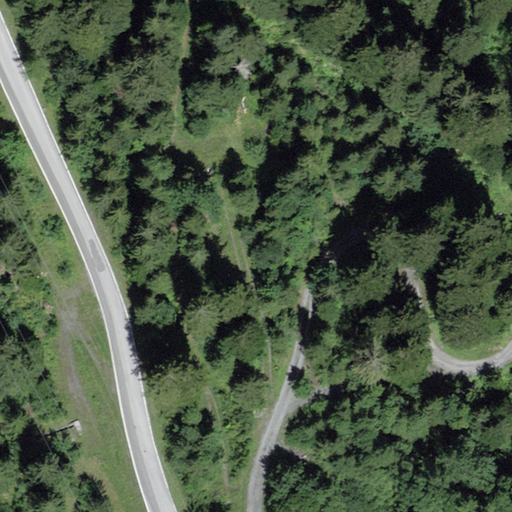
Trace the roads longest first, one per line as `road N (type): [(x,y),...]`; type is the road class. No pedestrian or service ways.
road 1 (track): [(511,348),(485,365),(452,364),(427,341),(394,238),(362,236),(338,249),(307,307),(252,511)]
road 2 (tertiary): [(163,511),(115,310),(0,43)]
